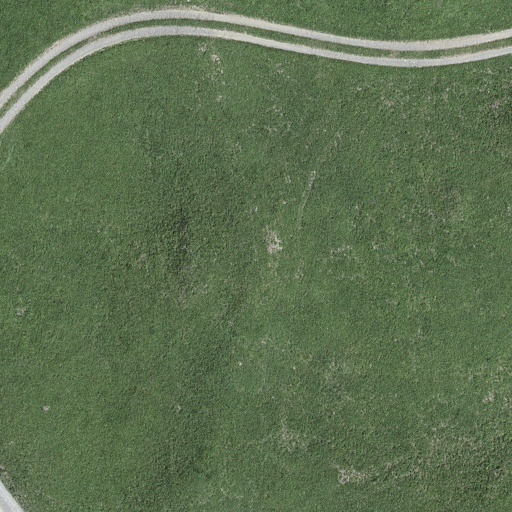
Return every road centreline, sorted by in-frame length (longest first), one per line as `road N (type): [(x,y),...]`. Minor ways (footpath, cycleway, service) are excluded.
road 1 (trunk): [(184,0),(400,511)]
road 2 (track): [(0,114),(38,70),(108,30),(175,19),(365,55),(435,56),(511,40)]
